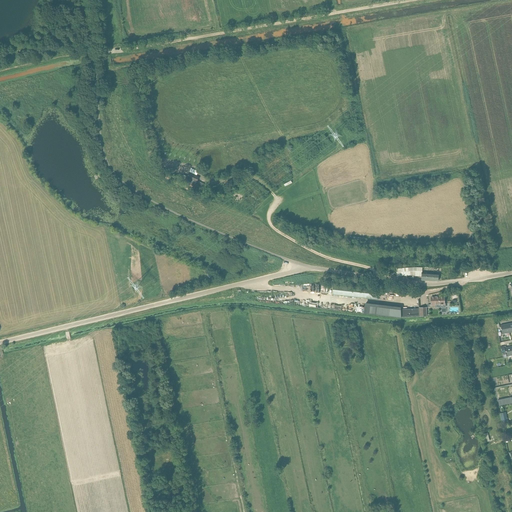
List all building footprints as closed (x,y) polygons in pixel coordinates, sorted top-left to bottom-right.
[(199,177),(189,173),(187,176),(183,175),(181,179),(195,185),(199,177)] [(396,268),(396,269),(397,276),(415,275),(415,276),(422,277),(421,280),(437,281),(438,274),(422,273),(422,267),(396,268)] [(379,290),(349,287),(333,285),(332,295),(378,300),(379,291),(379,290)] [(446,303),(444,303),(444,297),(431,297),(431,305),(435,305),(435,307),(440,307),(446,307),(446,303)] [(402,317),(418,317),(418,309),(401,309),(401,308),(365,304),(364,313),(402,317)] [(418,308),(418,309),(418,317),(427,316),(427,308),(418,308)] [(509,332),(508,324),(501,325),(502,334),(509,332)]
